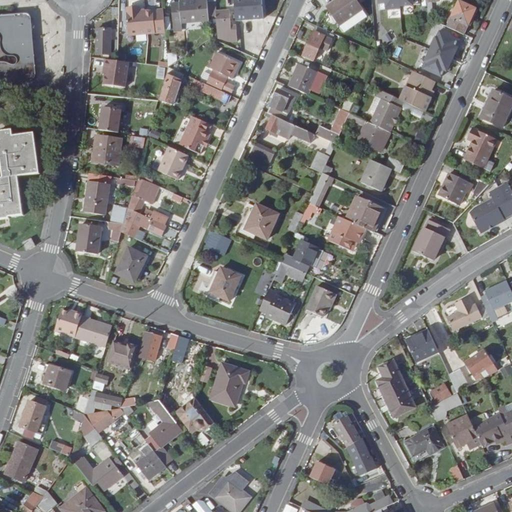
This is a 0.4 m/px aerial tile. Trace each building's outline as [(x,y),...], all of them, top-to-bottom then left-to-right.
[(172,24),(174,24),(200,23),(199,0),(180,2),(180,3),(171,4),(172,24)] [(261,0),(234,0),(237,22),(264,20),(261,0)] [(355,0),(338,0),(328,7),(340,26),(363,10),(355,0)] [(379,0),(380,9),(387,8),(388,15),(400,14),(400,12),(414,11),(413,4),(420,4),(419,0),(379,0)] [(216,2),(208,2),(209,18),(218,17),(219,29),(219,35),(232,40),(238,40),(237,24),(231,24),(229,11),(217,12),(216,2)] [(448,28),(465,36),(476,10),(459,2),(448,28)] [(140,8),(127,9),(129,36),(166,33),(164,10),(140,12),(140,8)] [(345,32),(367,17),(363,10),(340,26),(345,32)] [(0,15),(0,83),(30,80),(34,78),(35,74),(29,16),(27,14),(25,13),(0,15)] [(317,27),(303,58),(321,66),(335,35),(317,27)] [(111,30),(97,29),(96,55),(110,55),(111,30)] [(423,69),(442,77),(445,71),(447,72),(458,48),(456,47),(458,41),(439,32),(423,69)] [(228,77),(233,79),(240,64),(217,53),(211,69),(215,71),(228,77)] [(175,64),(176,55),(168,54),(167,64),(175,64)] [(119,62),(105,60),(104,69),(106,69),(105,75),(104,85),(126,88),(129,63),(119,62)] [(299,65),(289,87),(309,96),(311,91),(319,94),(327,77),(299,65)] [(158,67),(156,78),(162,79),(164,68),(158,67)] [(173,104),(181,80),(184,75),(169,68),(159,100),(173,104)] [(208,86),(230,96),(234,87),(225,83),(228,77),(215,71),(208,86)] [(400,101),(410,105),(423,111),(426,112),(430,104),(432,104),(433,101),(433,99),(433,98),(432,98),(433,96),(430,95),(432,91),(436,83),(435,82),(424,77),(414,72),(400,101)] [(196,80),(194,84),(202,88),(200,91),(226,103),(230,96),(208,86),(196,80)] [(372,88),(365,85),(361,94),(368,97),(372,88)] [(268,114),(285,122),(296,98),(278,90),(268,114)] [(511,107),(511,99),(494,91),(481,118),(503,128),(511,107)] [(390,133),(402,109),(398,107),(400,101),(384,94),(380,92),(377,98),(381,100),(371,124),(390,133)] [(345,99),(342,108),(349,111),(352,102),(345,99)] [(360,108),(354,105),(350,114),(356,117),(360,108)] [(118,133),(122,111),(103,108),(100,131),(118,133)] [(328,141),(331,142),(336,145),(346,123),(350,114),(342,111),(328,141)] [(315,135),(308,132),(285,122),(268,114),(266,113),(265,117),(271,120),(266,130),(289,140),(291,135),(311,143),(315,135)] [(390,133),(371,124),(356,117),(350,114),(346,123),(349,124),(351,120),(364,126),(357,141),(382,153),(391,133),(390,133)] [(211,125),(193,117),(179,146),(200,155),(203,148),(206,142),(210,133),(208,132),(211,125)] [(312,123),(308,132),(315,135),(322,138),(326,130),(312,123)] [(487,162),(496,141),(472,130),(468,140),(472,142),(465,161),(484,169),(491,172),(495,165),(487,162)] [(12,131),(0,132),(0,153),(4,179),(18,177),(40,174),(34,134),(13,137),(12,131)] [(122,140),(97,137),(93,163),(119,166),(122,140)] [(145,139),(132,137),(130,146),(144,148),(145,139)] [(326,167),(336,145),(331,142),(325,156),(319,153),(312,168),(323,173),(326,167)] [(275,153),(256,144),(251,154),(271,163),(275,153)] [(189,157),(169,148),(158,172),(178,181),(189,157)] [(389,157),(388,160),(371,153),(369,159),(371,161),(392,170),(401,174),(405,164),(389,157)] [(392,170),(371,161),(361,183),(382,192),(392,170)] [(333,170),(326,167),(323,173),(323,174),(329,177),(333,170)] [(468,190),(471,192),(474,185),(450,173),(439,197),(460,206),(468,190)] [(334,180),(329,177),(323,174),(309,203),(317,207),(327,185),(331,186),(334,180)] [(111,178),(90,175),(84,213),(106,216),(111,178)] [(18,177),(4,179),(0,179),(0,220),(10,219),(9,218),(24,216),(18,177)] [(135,188),(138,181),(122,179),(121,187),(135,188)] [(138,181),(135,188),(128,209),(139,214),(145,201),(149,202),(153,203),(159,187),(155,184),(139,179),(138,181)] [(475,200),(489,185),(480,181),(472,199),(475,200)] [(511,186),(501,192),(511,211),(511,186)] [(467,209),(480,232),(505,220),(504,218),(503,216),(511,211),(501,192),(467,209)] [(356,198),(346,220),(366,229),(375,233),(385,210),(356,198)] [(268,240),(279,215),(257,205),(255,210),(250,208),(240,231),(258,239),(259,236),(268,240)] [(112,223),(124,224),(128,209),(115,207),(112,223)] [(121,232),(134,238),(139,226),(161,237),(166,226),(165,226),(150,219),(139,214),(128,209),(124,224),(121,232)] [(150,219),(165,226),(168,218),(153,211),(150,219)] [(289,229),(296,233),(304,216),(296,213),(289,229)] [(341,218),(330,242),(350,251),(354,242),(358,244),(359,244),(366,229),(346,220),(341,218)] [(434,260),(445,237),(447,238),(451,230),(429,220),(415,252),(434,260)] [(124,224),(112,223),(111,223),(110,230),(121,232),(124,224)] [(81,225),(77,253),(98,255),(102,228),(81,225)] [(221,238),(216,251),(225,255),(231,242),(221,238)] [(27,251),(35,247),(31,239),(23,243),(27,251)] [(282,263),(285,264),(307,274),(311,265),(317,268),(324,252),(302,242),(294,258),(286,254),(282,263)] [(135,283),(147,258),(129,248),(117,274),(135,283)] [(283,268),(285,264),(282,263),(276,276),(282,279),(286,269),(283,268)] [(242,277),(222,268),(220,273),(216,271),(205,295),(220,301),(221,298),(230,302),(242,277)] [(489,316),(492,323),(498,320),(494,309),(511,301),(511,292),(507,282),(485,292),(489,301),(484,304),(489,316)] [(332,291),(317,284),(305,312),(316,317),(325,298),(328,299),(332,291)] [(277,294),(270,291),(260,311),(268,314),(267,316),(287,326),(296,306),(276,296),(277,294)] [(489,316),(484,304),(477,306),(476,304),(473,305),(469,298),(456,304),(460,313),(447,318),(453,331),(482,317),(483,319),(489,316)] [(83,318),(84,317),(76,314),(76,316),(63,312),(56,332),(76,339),(106,350),(112,329),(91,322),(91,320),(83,318)] [(438,352),(428,331),(407,341),(417,362),(438,352)] [(155,361),(161,338),(146,334),(139,357),(155,361)] [(175,351),(179,337),(172,335),(168,349),(175,351)] [(179,337),(175,351),(185,353),(189,340),(179,337)] [(127,347),(114,343),(108,363),(132,371),(139,348),(128,344),(127,347)] [(484,352),(466,364),(477,381),(483,377),(484,378),(497,371),(484,352)] [(415,408),(394,362),(379,368),(384,378),(377,381),(394,417),(415,408)] [(249,373),(223,365),(212,400),(236,407),(243,383),(246,384),(249,373)] [(445,366),(457,393),(468,387),(460,369),(452,373),(448,365),(445,366)] [(51,367),(45,384),(66,391),(71,374),(51,367)] [(208,383),(212,370),(204,368),(200,381),(208,383)] [(92,389),(104,392),(107,376),(96,373),(92,389)] [(164,398),(160,397),(159,400),(171,410),(181,377),(171,374),(164,398)] [(430,408),(451,397),(444,386),(432,392),(436,400),(429,404),(430,408)] [(92,392),(85,415),(89,415),(90,414),(98,413),(101,412),(108,411),(110,411),(111,410),(112,406),(121,407),(123,400),(92,392)] [(457,393),(451,397),(430,408),(437,422),(446,417),(444,412),(462,403),(457,393)] [(120,409),(121,409),(130,407),(136,406),(135,398),(123,400),(121,407),(120,409)] [(214,423),(196,399),(177,413),(190,430),(195,426),(196,427),(197,428),(197,429),(199,429),(200,429),(201,429),(202,428),(203,427),(205,430),(214,423)] [(46,407),(30,401),(21,428),(37,434),(46,407)] [(149,445),(150,447),(154,452),(162,446),(183,431),(160,401),(159,401),(149,403),(164,423),(151,434),(152,435),(145,440),(149,445)] [(511,434),(511,411),(508,414),(505,406),(498,409),(501,414),(509,433),(510,436),(511,434)] [(130,407),(121,409),(127,416),(133,411),(130,407)] [(85,415),(75,411),(73,418),(83,422),(85,415)] [(348,447),(360,440),(351,423),(356,420),(355,417),(352,413),(335,424),(348,447)] [(473,427),(478,437),(482,447),(503,437),(506,445),(511,442),(511,439),(509,433),(501,414),(473,427)] [(86,436),(95,429),(85,415),(83,422),(80,429),(86,436)] [(468,442),(478,437),(473,427),(468,416),(447,426),(456,447),(468,442)] [(434,428),(407,443),(414,456),(427,450),(431,455),(444,448),(434,428)] [(103,439),(95,429),(86,436),(85,437),(93,447),(103,439)] [(195,436),(203,445),(209,441),(200,431),(195,436)] [(481,444),(478,437),(468,442),(471,448),(481,444)] [(142,453),(150,447),(149,445),(145,440),(144,438),(136,445),(142,453)] [(371,458),(362,440),(360,440),(348,447),(347,447),(361,476),(377,469),(372,458),(371,458)] [(68,457),(72,449),(54,442),(51,450),(68,457)] [(19,444),(6,474),(25,482),(38,452),(19,444)] [(86,459),(75,445),(71,458),(77,465),(86,459)] [(162,446),(154,452),(165,467),(174,460),(162,446)] [(150,479),(166,467),(165,467),(154,452),(138,464),(150,479)] [(118,458),(112,462),(117,468),(123,465),(118,458)] [(86,459),(77,465),(93,486),(97,483),(104,491),(123,476),(117,468),(112,462),(110,459),(95,471),(86,459)] [(319,461),(311,478),(329,486),(337,470),(319,461)] [(464,480),(458,466),(450,470),(457,483),(464,480)] [(217,499),(233,511),(239,511),(250,498),(241,491),(247,483),(236,475),(230,483),(217,499)] [(45,497),(48,492),(56,480),(52,478),(44,490),(37,487),(34,492),(45,497)] [(230,483),(223,478),(211,494),(217,499),(230,483)] [(104,511),(105,511),(87,489),(62,509),(64,511),(104,511)] [(57,504),(48,492),(45,497),(44,497),(52,508),(57,504)] [(35,506),(44,497),(35,493),(29,501),(35,506)] [(376,511),(393,504),(390,496),(371,505),(367,504),(349,511),(376,511)] [(48,511),(52,508),(44,497),(35,506),(29,501),(19,511),(48,511)] [(328,511),(306,501),(302,508),(309,511),(310,511),(328,511)]
